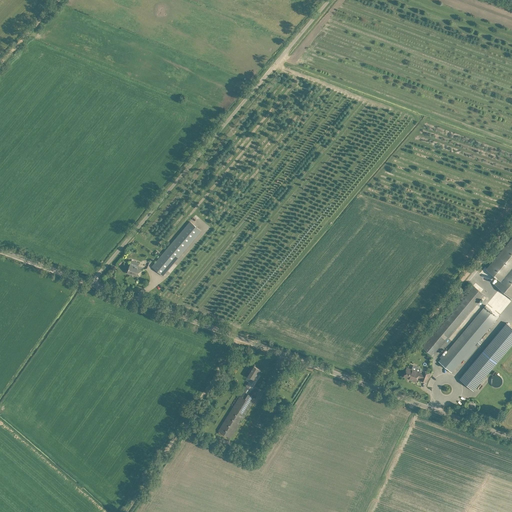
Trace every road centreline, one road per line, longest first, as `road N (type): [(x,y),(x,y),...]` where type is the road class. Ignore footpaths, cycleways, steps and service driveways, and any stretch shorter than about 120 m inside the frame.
road 1 (unclassified): [(511,434),(103,283)]
road 2 (unclassified): [(103,283),(334,0)]
road 3 (track): [(369,380),(511,215)]
road 4 (track): [(126,511),(238,333)]
